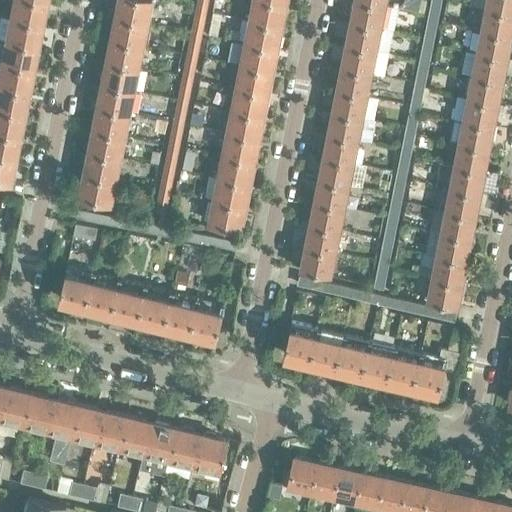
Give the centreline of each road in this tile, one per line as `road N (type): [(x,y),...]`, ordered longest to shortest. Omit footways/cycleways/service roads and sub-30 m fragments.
road 1 (residential): [(236,393),(318,0)]
road 2 (residential): [(11,337),(80,0)]
road 3 (residential): [(464,446),(511,207)]
road 4 (residential): [(236,393),(11,337)]
road 5 (residential): [(464,446),(274,401)]
